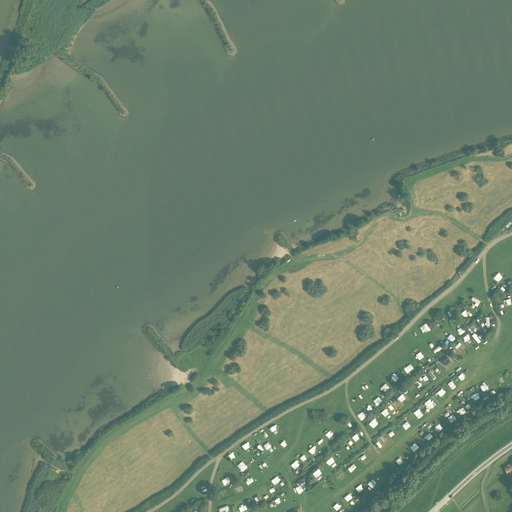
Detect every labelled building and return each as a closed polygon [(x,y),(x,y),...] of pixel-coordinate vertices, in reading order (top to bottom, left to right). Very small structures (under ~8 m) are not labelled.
[(479,293),(481,291),(475,284),(472,287),(479,293)] [(477,307),(480,300),(473,297),(471,299),(473,300),(471,304),(477,307)] [(471,328),(474,333),(480,329),(476,324),(471,328)] [(435,353),(441,348),(439,345),(432,350),(435,353)] [(433,379),(436,376),(430,369),(427,372),(433,379)] [(379,448),(385,445),(382,439),(376,442),(379,448)] [(399,455),(394,460),(399,466),(405,461),(399,455)] [(368,483),(372,487),(377,483),(372,479),(368,483)]
